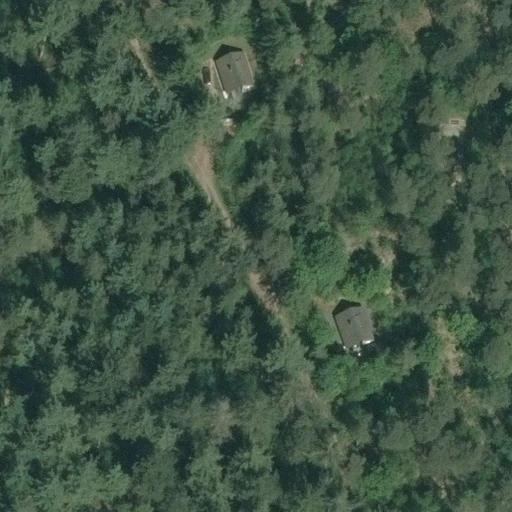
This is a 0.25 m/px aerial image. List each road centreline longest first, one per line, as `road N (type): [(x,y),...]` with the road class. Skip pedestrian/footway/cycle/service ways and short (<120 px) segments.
road 1 (track): [(194,174),(363,511)]
road 2 (track): [(194,174),(107,0)]
